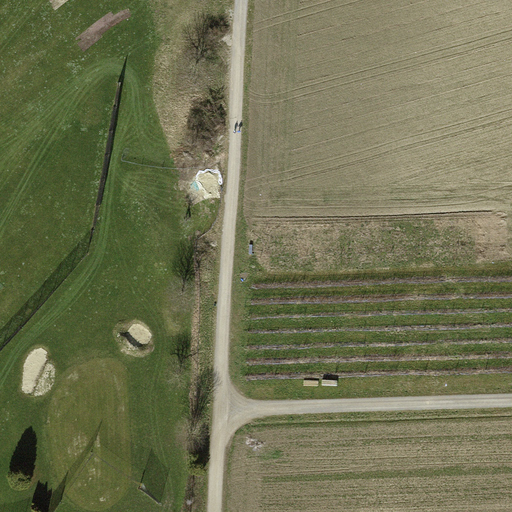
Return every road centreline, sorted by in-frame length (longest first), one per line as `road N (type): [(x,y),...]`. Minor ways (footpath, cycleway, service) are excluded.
road 1 (track): [(242,0),(220,409)]
road 2 (track): [(511,401),(220,409)]
